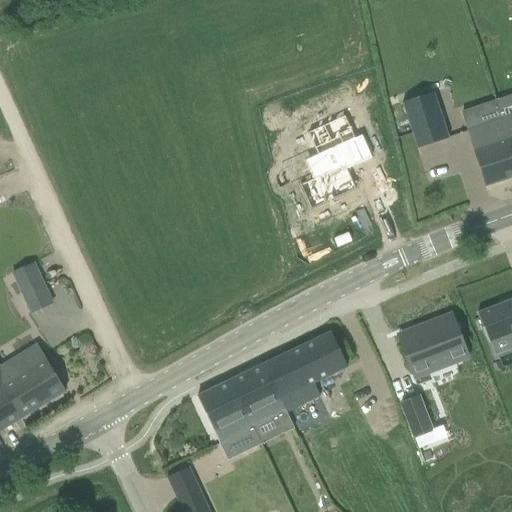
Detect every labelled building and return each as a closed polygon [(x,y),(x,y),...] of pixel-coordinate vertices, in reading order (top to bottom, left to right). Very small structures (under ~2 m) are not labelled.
[(449,139),(434,93),(403,104),(418,149),(449,139)] [(347,114),(311,129),(306,118),(291,124),(312,173),(332,164),(327,151),(357,139),(347,114)] [(511,116),(502,120),(511,150),(511,116)] [(511,177),(511,150),(502,120),(467,132),(485,187),(486,187),(486,186),(511,177)] [(311,211),(356,190),(345,166),(300,187),(311,211)] [(287,176),(279,180),(282,189),(291,185),(287,176)] [(11,274),(21,296),(44,285),(34,263),(11,274)] [(511,299),(476,313),(487,342),(511,333),(511,299)] [(399,338),(413,374),(429,368),(429,366),(440,362),(451,358),(451,360),(468,354),(454,317),(399,338)] [(314,383),(347,367),(339,351),(331,333),(289,353),(263,366),(286,414),(321,397),(314,383)] [(2,374),(0,370),(0,431),(65,391),(45,359),(35,343),(20,352),(30,368),(11,380),(6,372),(2,374)] [(253,429),(286,414),(263,366),(230,381),(253,429)] [(253,429),(230,381),(197,397),(220,445),(238,436),(253,429)] [(419,396),(403,402),(420,448),(437,442),(419,396)] [(207,511),(203,502),(185,510),(185,511),(207,511)]
